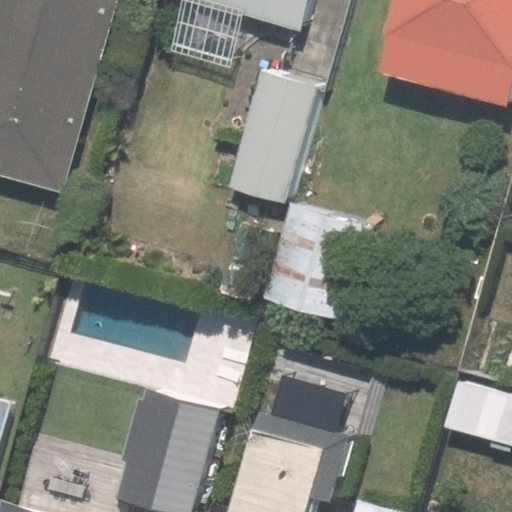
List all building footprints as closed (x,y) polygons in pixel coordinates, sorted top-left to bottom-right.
[(131,0),(2,0),(0,10),(0,166),(78,189),(131,0)] [(321,0),(221,0),(314,26),(321,0)] [(511,0),(411,0),(404,28),(409,30),(399,64),(511,95),(511,0)] [(331,85),(271,68),(238,182),(297,200),(331,85)] [(386,220),(304,199),(278,295),(361,317),(386,220)] [(455,276),(417,266),(406,310),(444,320),(455,276)] [(372,403),(279,378),(243,511),(325,511),(331,493),(347,497),(372,403)] [(511,391),(464,378),(451,422),(511,439),(511,391)] [(231,405),(169,387),(139,491),(201,509),(231,405)] [(23,398),(0,392),(0,483),(2,484),(23,398)] [(421,511),(423,509),(370,494),(364,511),(421,511)]
